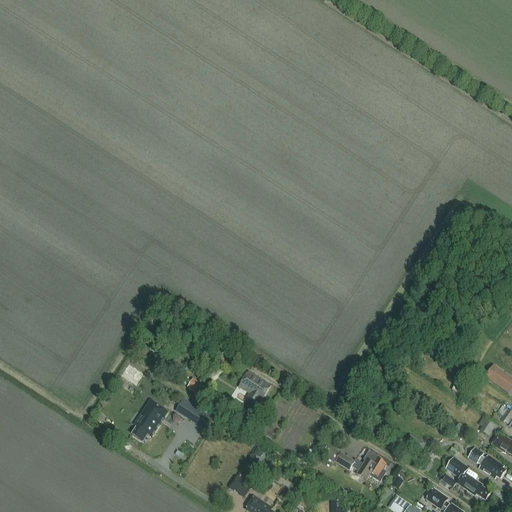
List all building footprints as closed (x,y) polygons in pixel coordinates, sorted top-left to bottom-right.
[(174,360),(169,369),(183,376),(188,366),(174,360)] [(494,366),(485,378),(501,390),(509,378),(494,366)] [(140,383),(147,375),(138,368),(132,377),(140,383)] [(271,387),(249,373),(239,389),(250,395),(247,400),(258,407),(261,402),(262,403),(271,387)] [(188,387),(200,396),(207,387),(194,378),(188,387)] [(119,403),(132,384),(125,379),(112,398),(119,403)] [(456,385),(452,390),(458,394),(462,389),(456,385)] [(487,392),(480,388),(476,395),(483,399),(487,392)] [(185,400),(176,413),(186,420),(195,407),(185,400)] [(144,418),(132,436),(136,439),(143,443),(148,435),(152,438),(168,414),(150,402),(141,416),(144,418)] [(443,406),(437,414),(443,418),(449,410),(443,406)] [(509,425),(511,420),(511,411),(504,406),(499,413),(504,416),(502,420),(509,425)] [(204,413),(195,426),(205,432),(214,420),(204,413)] [(482,429),(480,432),(490,438),(497,426),(487,420),(482,429)] [(511,443),(499,435),(492,446),(505,455),(507,453),(511,456),(511,443)] [(426,444),(410,436),(405,446),(421,454),(426,444)] [(328,446),(322,455),(336,463),(350,472),(352,469),(359,473),(357,476),(367,482),(370,477),(380,484),(387,473),(383,471),(386,466),(379,461),(380,459),(369,452),(363,461),(366,463),(364,466),(356,461),(355,463),(341,455),(328,446)] [(264,453),(258,449),(254,455),(260,459),(264,453)] [(504,468),(479,451),(476,449),(470,458),(482,467),(479,470),(495,481),(497,478),(501,481),(506,473),(502,471),(504,468)] [(428,471),(434,462),(428,458),(422,467),(428,471)] [(461,481),(457,486),(475,498),(476,496),(486,502),(491,495),(482,489),(483,487),(471,479),(470,480),(464,477),(469,470),(454,460),(446,471),(461,481)] [(457,483),(447,476),(442,483),(453,490),(457,483)] [(404,482),(397,477),(390,487),(398,492),(404,482)] [(237,478),(229,489),(244,499),(252,488),(237,478)] [(460,511),(456,509),(459,504),(454,501),(451,506),(448,503),(450,500),(434,489),(426,501),(442,511),(445,508),(448,510),(446,511),(460,511)] [(254,498),(245,511),(246,511),(272,511),(271,511),(272,509),(254,498)] [(308,511),(312,507),(302,501),(296,510),(300,511),(308,511)] [(331,511),(342,511),(342,503),(332,503),(331,511)] [(419,503),(416,508),(421,511),(424,507),(419,503)]
